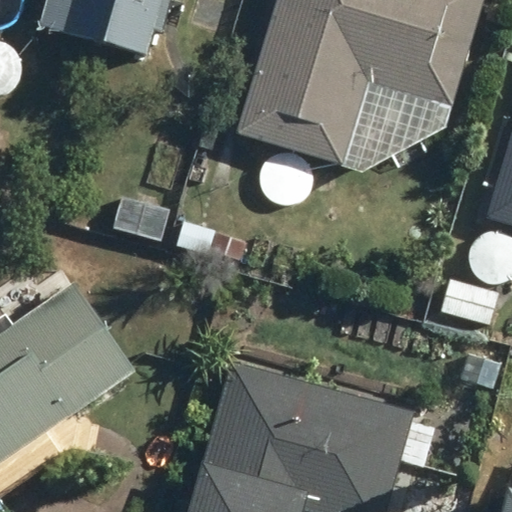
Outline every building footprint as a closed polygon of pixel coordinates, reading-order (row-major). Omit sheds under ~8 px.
[(39,0),(33,22),(137,52),(151,0),(39,0)] [(473,0),(269,0),(228,134),(350,171),(435,126),(473,0)] [(0,40),(0,103),(3,103),(8,101),(13,98),(17,95),(21,91),(24,86),(26,81),(27,76),(27,70),(26,65),(24,59),(22,54),(18,50),(14,46),(10,43),(5,41),(0,40)] [(511,104),(478,217),(511,227),(511,104)] [(124,198),(115,229),(154,240),(163,210),(124,198)] [(178,220),(169,247),(200,257),(209,231),(178,220)] [(240,241),(214,232),(207,252),(233,261),(240,241)] [(434,311),(482,325),(491,293),(443,279),(434,311)] [(0,489),(54,453),(39,431),(122,375),(61,285),(2,324),(0,320),(0,489)] [(471,350),(463,382),(491,389),(499,357),(471,350)] [(403,420),(406,411),(225,361),(196,463),(190,462),(176,511),(288,511),(289,511),(293,511),(378,511),(392,461),(417,468),(428,426),(403,420)] [(511,511),(511,449),(504,448),(488,511),(511,511)]
